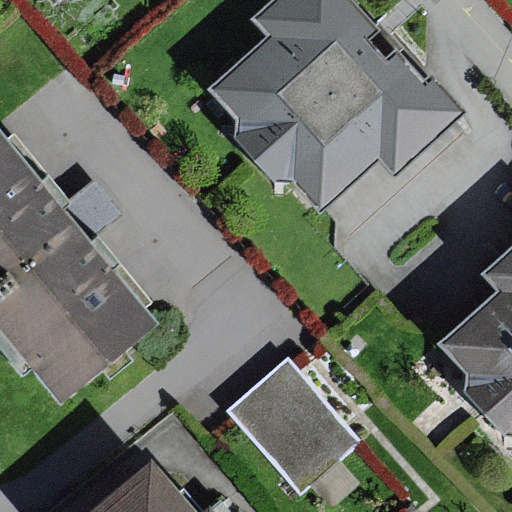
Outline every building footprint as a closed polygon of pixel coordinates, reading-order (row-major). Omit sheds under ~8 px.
[(400,26),(377,0),(291,0),(264,24),(277,39),(221,87),(254,126),(241,138),(286,190),(304,174),(335,210),(393,160),(407,177),(483,112),(446,69),(432,81),(391,33),(400,26)] [(180,333),(24,135),(0,153),(0,299),(85,407),(180,333)] [(511,260),(493,277),(506,293),(449,341),(483,380),(469,391),(511,440),(511,260)] [(289,366),(233,415),(306,497),(362,447),(289,366)] [(213,511),(174,466),(119,511),(213,511)]
